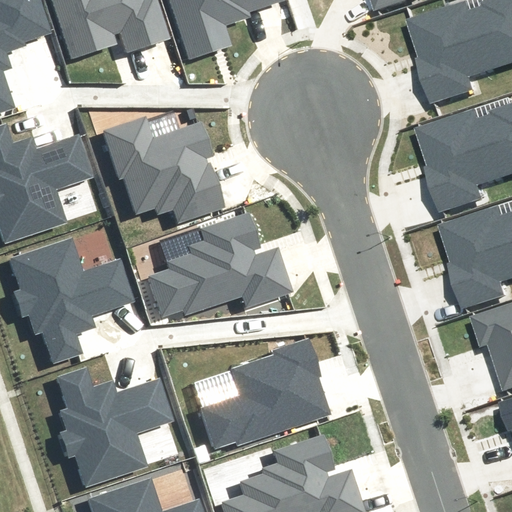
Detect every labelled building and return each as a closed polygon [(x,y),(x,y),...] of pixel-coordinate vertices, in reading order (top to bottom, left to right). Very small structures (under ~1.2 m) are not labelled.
[(0,0),(0,108),(11,105),(0,69),(0,67),(6,65),(1,48),(23,41),(22,37),(44,30),(34,0),(0,0)] [(52,0),(71,54),(115,39),(113,32),(118,30),(125,51),(168,36),(155,0),(52,0)] [(163,0),(183,59),(228,44),(220,22),(246,13),(245,9),(273,0),(163,0)] [(376,0),(380,9),(406,0),(376,0)] [(455,0),(409,16),(437,99),(475,86),(471,77),(511,62),(511,0),(486,0),(476,4),(474,0),(455,0)] [(418,124),(447,207),(484,195),(481,185),(511,174),(511,102),(486,112),(483,102),(418,124)] [(99,128),(115,178),(120,176),(131,209),(150,203),(152,209),(171,203),(175,217),(220,202),(204,154),(210,152),(198,116),(150,131),(144,113),(99,128)] [(8,119),(0,121),(0,240),(0,241),(65,220),(54,188),(95,174),(79,129),(32,145),(28,135),(15,140),(8,119)] [(443,218),(472,301),(509,288),(506,278),(511,276),(511,204),(511,205),(507,196),(443,218)] [(143,278),(157,319),(239,292),(241,301),(285,286),(271,243),(256,248),(244,212),(196,228),(200,237),(180,244),(182,250),(161,257),(165,270),(143,278)] [(38,325),(49,358),(82,347),(75,326),(88,321),(85,312),(133,296),(117,251),(77,264),(66,232),(2,254),(12,283),(4,286),(13,312),(23,309),(30,328),(38,325)] [(511,298),(475,310),(486,344),(495,341),(509,387),(511,386),(511,298)] [(195,406),(209,447),(327,408),(303,338),(270,349),(271,353),(226,369),(234,393),(195,406)] [(86,363),(53,374),(64,406),(56,409),(62,429),(52,432),(61,458),(68,455),(78,485),(143,464),(132,432),(173,418),(158,373),(110,389),(106,379),(93,384),(86,363)] [(217,500),(221,511),(349,511),(360,509),(346,466),(331,471),(319,434),(271,450),(274,460),(255,466),(257,472),(235,479),(240,492),(217,500)] [(207,511),(200,490),(159,503),(149,471),(84,492),(90,511),(207,511)]
